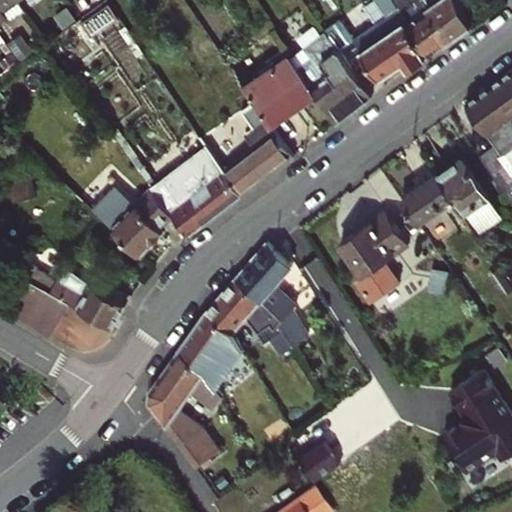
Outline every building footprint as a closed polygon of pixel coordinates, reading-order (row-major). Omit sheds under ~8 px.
[(14,0),(0,0),(0,22),(12,14),(6,6),(14,0)] [(342,48),(361,75),(375,66),(383,77),(404,61),(409,67),(427,55),(397,4),(394,0),(384,0),(392,12),(357,38),(343,19),(328,29),(342,48)] [(403,0),(397,4),(427,55),(448,40),(426,0),(403,0)] [(426,0),(448,40),(473,23),(461,0),(426,0)] [(62,13),(71,25),(83,16),(74,4),(62,13)] [(85,22),(93,33),(117,17),(109,5),(85,22)] [(321,77),(311,84),(316,91),(336,121),(373,92),(361,75),(342,48),(315,68),(321,77)] [(316,91),(311,84),(291,55),(247,87),(272,122),(316,91)] [(511,120),(510,118),(511,116),(511,70),(468,102),(498,144),(482,155),(511,196),(511,195),(511,120)] [(277,128),(225,167),(244,193),(295,154),(277,128)] [(219,133),(207,141),(222,162),(234,154),(219,133)] [(160,165),(147,175),(155,185),(190,234),(199,227),(244,193),(225,167),(184,198),(160,165)] [(404,199),(420,222),(455,197),(439,173),(404,199)] [(123,196),(103,217),(142,255),(166,229),(164,226),(173,217),(152,187),(134,206),(123,196)] [(363,276),(377,300),(413,278),(399,255),(424,240),(402,205),(347,238),(368,273),(363,276)] [(28,278),(69,300),(82,307),(115,325),(129,301),(65,266),(56,280),(34,268),(31,274),(23,270),(21,273),(28,278)] [(237,277),(207,311),(233,333),(246,318),(260,330),(266,326),(282,354),(295,345),(281,322),(284,317),(237,277)] [(28,278),(10,310),(50,333),(69,300),(28,278)] [(486,368),(454,389),(468,412),(465,422),(510,405),(486,368)] [(212,380),(206,369),(193,390),(222,411),(227,398),(226,395),(212,380)] [(511,453),(511,408),(510,405),(465,422),(447,434),(458,450),(455,453),(460,461),(463,459),(470,469),(500,448),(506,457),(511,453)] [(319,476),(347,457),(331,434),(304,453),(319,476)] [(280,511),(327,511),(314,487),(280,511)]
